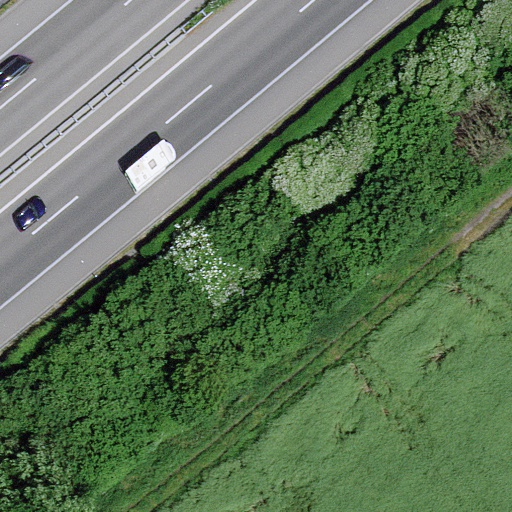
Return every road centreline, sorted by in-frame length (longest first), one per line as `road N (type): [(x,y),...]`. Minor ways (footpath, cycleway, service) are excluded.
road 1 (track): [(511,198),(155,511)]
road 2 (motorway): [(0,259),(313,0)]
road 3 (motorway): [(129,0),(0,107)]
